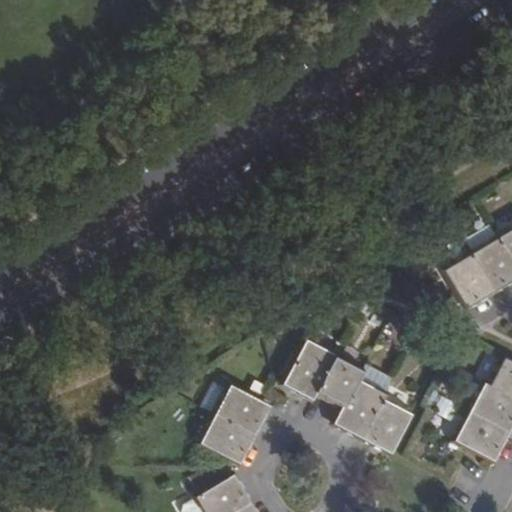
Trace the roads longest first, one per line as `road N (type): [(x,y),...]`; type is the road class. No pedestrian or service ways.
road 1 (secondary): [(0,329),(511,1)]
road 2 (secondary): [(426,0),(0,274)]
road 3 (residential): [(255,457),(279,437),(323,442),(343,480),(331,511)]
